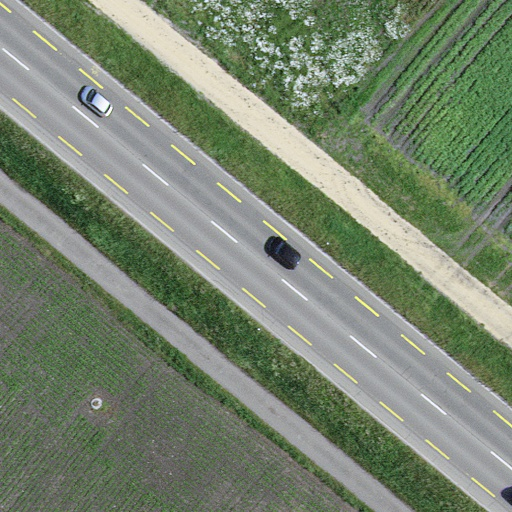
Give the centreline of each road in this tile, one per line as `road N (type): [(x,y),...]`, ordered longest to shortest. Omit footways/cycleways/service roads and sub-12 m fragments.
road 1 (primary): [(511,468),(0,45)]
road 2 (track): [(113,0),(511,329)]
road 3 (track): [(395,511),(0,186)]
